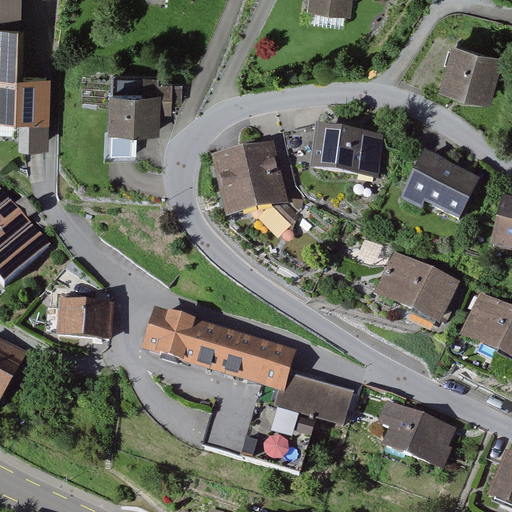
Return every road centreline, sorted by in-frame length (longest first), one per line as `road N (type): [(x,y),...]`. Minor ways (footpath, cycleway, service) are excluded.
road 1 (residential): [(511,426),(392,373),(230,264),(197,230),(181,192),(180,164),(221,115),(277,99),(354,92),(432,114),(511,171)]
road 2 (residential): [(0,331),(78,364),(105,363),(127,350),(142,293)]
